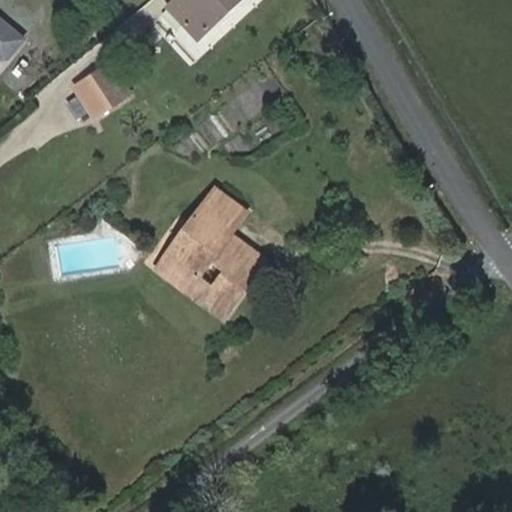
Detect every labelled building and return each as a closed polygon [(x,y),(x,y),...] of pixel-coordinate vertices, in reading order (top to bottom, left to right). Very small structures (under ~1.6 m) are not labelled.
[(184,0),(176,8),(206,40),(254,0),(184,0)] [(21,57),(35,39),(0,10),(0,48),(2,46),(12,54),(16,57),(21,57)] [(0,66),(1,67),(12,54),(2,46),(0,48),(0,66)] [(84,88),(102,116),(139,92),(121,65),(84,88)] [(216,223),(236,197),(213,179),(163,252),(194,272),(185,284),(220,309),(259,253),(244,243),(249,236),(232,223),(226,230),(216,223)] [(246,203),(236,197),(216,223),(226,230),(232,223),(246,203)] [(264,247),(249,236),(244,243),(259,253),(264,247)] [(184,285),(185,284),(194,272),(163,252),(155,264),(184,285)]
